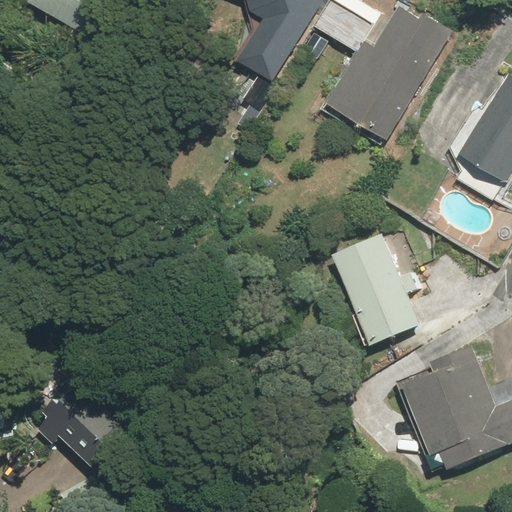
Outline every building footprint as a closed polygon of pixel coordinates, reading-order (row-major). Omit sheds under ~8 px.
[(39,0),(38,2),(106,43),(132,0),(39,0)] [(327,0),(251,0),(258,35),(240,63),(274,84),(327,0)] [(333,100),(392,136),(456,31),(409,3),(381,49),(369,42),(333,100)] [(511,74),(465,153),(511,181),(511,180),(511,74)] [(11,185),(0,185),(0,244),(14,244),(11,185)] [(339,254),(377,344),(427,323),(390,233),(339,254)] [(479,346),(405,373),(441,471),(511,444),(511,402),(502,407),(479,346)] [(22,397),(104,469),(148,420),(66,348),(22,397)]
